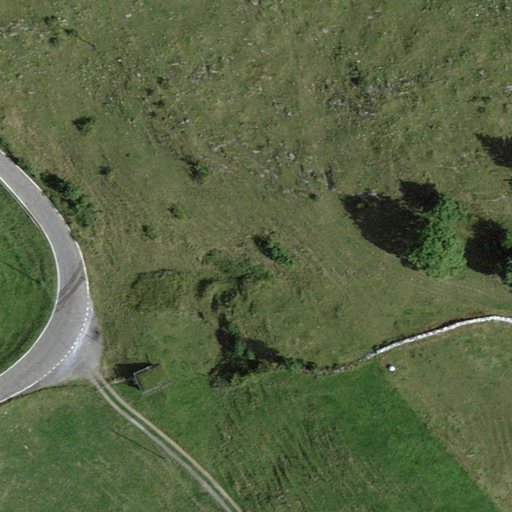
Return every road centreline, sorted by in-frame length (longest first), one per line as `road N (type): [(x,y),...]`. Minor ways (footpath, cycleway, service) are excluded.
road 1 (secondary): [(0,388),(57,341),(74,291),(51,221),(0,164)]
road 2 (track): [(57,341),(234,511)]
